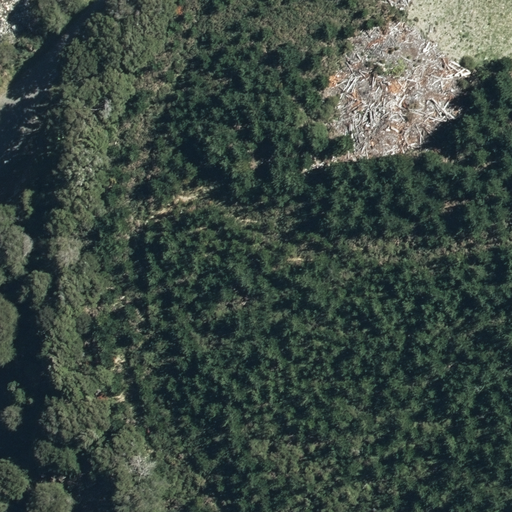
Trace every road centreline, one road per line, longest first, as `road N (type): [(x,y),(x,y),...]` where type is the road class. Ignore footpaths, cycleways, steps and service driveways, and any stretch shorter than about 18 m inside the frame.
road 1 (track): [(184,0),(166,28),(118,221),(158,421),(260,511)]
road 2 (track): [(0,148),(31,92),(106,0)]
